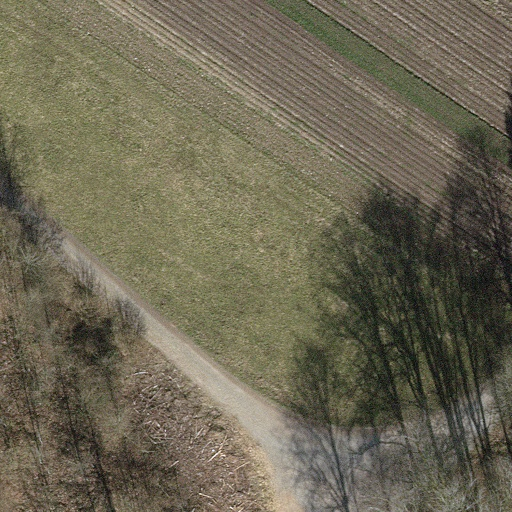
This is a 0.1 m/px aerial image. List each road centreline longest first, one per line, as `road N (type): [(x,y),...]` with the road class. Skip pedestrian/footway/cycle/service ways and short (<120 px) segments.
road 1 (track): [(0,196),(373,511)]
road 2 (track): [(384,511),(511,383)]
